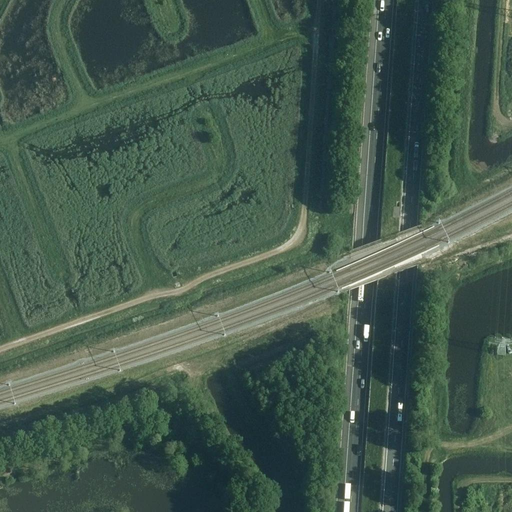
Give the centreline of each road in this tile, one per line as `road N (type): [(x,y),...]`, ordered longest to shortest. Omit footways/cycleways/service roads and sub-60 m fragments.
road 1 (track): [(319,0),(302,214),(291,242),(187,289),(0,349)]
road 2 (motorway): [(389,511),(425,0)]
road 3 (motorway): [(386,0),(350,511)]
road 4 (track): [(316,38),(0,140)]
road 5 (track): [(511,125),(497,110),(504,0)]
